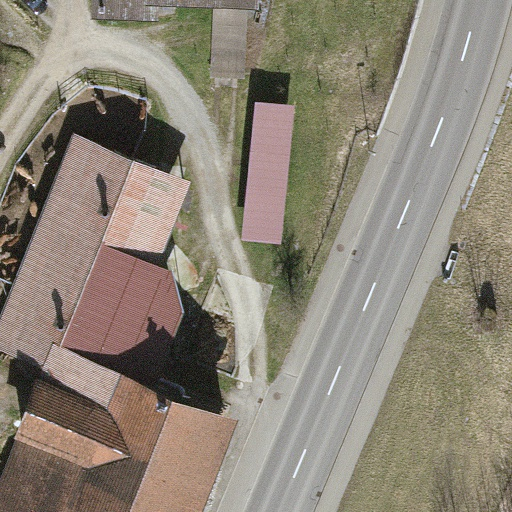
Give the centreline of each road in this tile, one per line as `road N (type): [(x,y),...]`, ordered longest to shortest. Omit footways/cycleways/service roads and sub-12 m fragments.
road 1 (secondary): [(279,511),(407,212),(480,0)]
road 2 (track): [(69,55),(131,54),(169,85),(192,127),(244,295),(261,410),(309,440)]
road 3 (track): [(71,0),(69,55),(0,154)]
